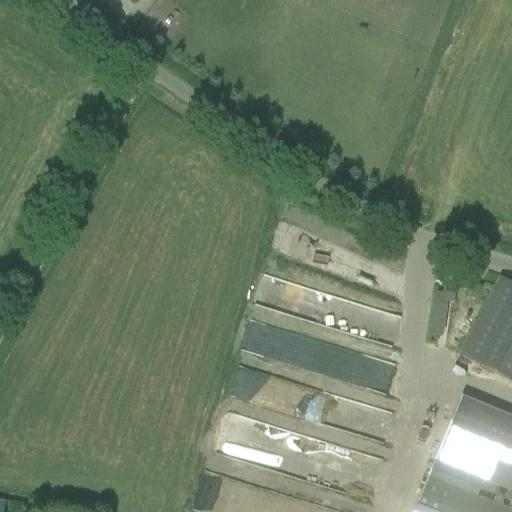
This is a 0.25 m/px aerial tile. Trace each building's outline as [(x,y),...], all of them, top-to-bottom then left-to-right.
[(493,289),(458,357),(511,384),(511,285),(499,279),(493,289)] [(470,284),(466,293),(476,298),(481,290),(470,284)] [(453,414),(434,460),(492,484),(511,438),(453,414)] [(322,441),(305,459),(321,473),(337,455),(322,441)] [(432,464),(412,511),(508,511),(470,497),(476,483),(432,464)] [(215,499),(219,486),(197,480),(193,493),(215,499)] [(284,487),(285,506),(319,505),(318,487),(284,487)]
